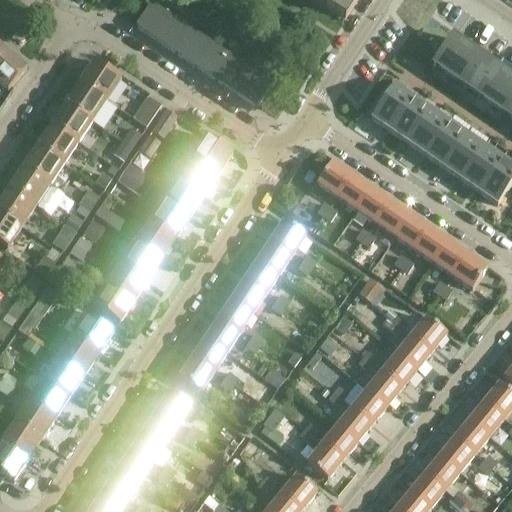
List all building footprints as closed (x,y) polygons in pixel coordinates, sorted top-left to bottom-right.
[(312,0),(345,22),(359,0),(312,0)] [(151,6),(136,28),(257,109),(272,87),(151,6)] [(451,43),(434,68),(436,69),(452,80),(464,88),(503,115),(509,120),(511,121),(511,85),(494,73),(486,67),(482,65),(451,43)] [(0,88),(7,95),(26,73),(6,55),(0,62),(0,88)] [(79,87),(107,105),(122,83),(94,64),(79,87)] [(371,122),(389,135),(415,97),(397,85),(371,122)] [(107,105),(79,87),(65,108),(92,126),(107,105)] [(415,97),(389,135),(407,147),(430,114),(413,102),(416,98),(415,97)] [(147,131),(161,110),(148,101),(133,123),(147,131)] [(92,126),(65,108),(50,129),(78,148),(92,126)] [(177,120),(166,113),(151,135),(163,143),(177,120)] [(430,114),(407,147),(425,159),(448,126),(430,114)] [(448,126),(425,159),(443,172),(466,138),(448,126)] [(78,148),(50,129),(37,150),(64,169),(78,148)] [(132,152),(140,139),(131,133),(122,146),(132,152)] [(189,161),(217,180),(232,157),(205,138),(189,161)] [(466,138),(443,172),(461,184),(484,150),(466,138)] [(149,139),(138,154),(150,162),(161,147),(149,139)] [(122,146),(114,159),(123,165),(132,152),(122,146)] [(22,171),(50,190),(64,169),(37,150),(22,171)] [(484,150),(461,184),(478,196),(501,162),(484,150)] [(217,180),(189,161),(175,182),(203,201),(217,180)] [(511,169),(501,162),(478,196),(497,209),(511,186),(511,169)] [(336,203),(352,180),(332,167),(316,189),(336,203)] [(50,190),(22,171),(8,193),(36,211),(50,190)] [(104,194),(107,189),(112,182),(102,176),(94,187),(104,194)] [(148,193),(153,186),(139,177),(135,184),(148,193)] [(352,180),(336,203),(355,216),(371,193),(352,180)] [(203,201),(175,182),(161,204),(189,223),(203,201)] [(143,200),(148,193),(135,184),(130,191),(143,200)] [(36,211),(8,193),(0,204),(0,216),(22,232),(36,211)] [(80,209),(89,216),(99,201),(88,193),(78,208),(80,209)] [(371,193),(355,216),(374,229),(390,206),(371,193)] [(189,223),(161,204),(147,225),(175,243),(189,223)] [(390,206),(374,229),(394,242),(409,219),(390,206)] [(323,222),(330,211),(323,207),(316,217),(323,222)] [(330,211),(323,222),(330,227),(337,216),(330,211)] [(22,232),(0,216),(0,247),(8,253),(22,232)] [(75,237),(83,225),(71,217),(63,229),(64,229),(75,237)] [(126,226),(112,217),(107,226),(120,235),(126,226)] [(409,219),(394,242),(413,255),(428,233),(409,219)] [(95,247),(104,232),(92,225),(82,239),(95,247)] [(175,243),(147,225),(133,246),(161,264),(175,243)] [(270,245),(293,261),(306,241),(283,225),(270,245)] [(64,229),(60,235),(71,243),(75,237),(64,229)] [(362,248),(369,237),(362,233),(355,243),(362,248)] [(428,233),(413,255),(432,268),(447,246),(428,233)] [(375,242),(369,237),(362,248),(369,252),(375,242)] [(80,241),(69,257),(81,265),(92,249),(80,241)] [(293,261),(270,245),(257,265),(280,280),(293,261)] [(161,264),(133,246),(119,267),(147,286),(161,264)] [(447,246),(432,268),(451,281),(467,259),(447,246)] [(45,282),(55,267),(44,259),(34,274),(45,282)] [(400,274),(407,264),(400,259),(393,269),(400,274)] [(467,259),(451,281),(471,295),(486,272),(467,259)] [(301,267),(311,273),(316,266),(306,260),(301,267)] [(60,271),(71,279),(78,269),(67,261),(60,271)] [(407,264),(400,274),(407,278),(413,268),(407,264)] [(280,280),(257,265),(244,284),(267,299),(280,280)] [(105,288),(119,297),(133,306),(147,286),(119,267),(105,288)] [(311,273),(301,267),(297,273),(307,280),(311,273)] [(31,278),(23,290),(35,298),(42,286),(31,278)] [(375,292),(381,297),(383,294),(369,283),(358,297),(366,303),(375,292)] [(267,299),(244,284),(231,303),(254,319),(267,299)] [(439,300),(445,290),(439,285),(432,295),(439,300)] [(133,306),(119,297),(105,288),(91,309),(119,327),(133,306)] [(43,320),(58,298),(47,290),(32,313),(43,320)] [(445,290),(439,300),(446,305),(452,294),(445,290)] [(275,305),(285,312),(290,305),(280,299),(275,305)] [(254,319),(231,303),(218,322),(241,338),(254,319)] [(6,320),(16,326),(26,311),(16,304),(6,320)] [(285,312),(275,305),(271,312),(281,319),(285,312)] [(70,340),(98,358),(113,336),(85,318),(77,312),(62,334),(70,340)] [(389,323),(402,333),(407,327),(394,316),(389,323)] [(18,335),(29,342),(40,325),(29,317),(18,335)] [(334,332),(343,339),(352,327),(343,320),(334,332)] [(410,340),(431,357),(446,339),(425,321),(410,340)] [(241,338),(218,322),(205,342),(228,357),(241,338)] [(402,333),(389,323),(383,329),(396,340),(402,333)] [(0,325),(0,344),(2,346),(11,332),(0,324),(0,325)] [(249,344),(260,351),(264,344),(254,337),(249,344)] [(56,361),(84,379),(98,358),(70,340),(56,361)] [(431,357),(410,340),(395,358),(416,375),(431,357)] [(318,352),(325,357),(333,347),(326,341),(318,352)] [(42,351),(29,342),(24,350),(37,359),(42,351)] [(228,357),(205,342),(192,361),(215,376),(228,357)] [(260,351),(249,344),(245,351),(255,358),(260,351)] [(384,353),(377,362),(368,355),(363,361),(401,393),(416,375),(395,358),(393,360),(384,353)] [(301,362),(294,356),(287,365),(294,371),(301,362)] [(316,356),(307,368),(312,372),(322,361),(316,356)] [(84,379),(56,361),(42,382),(70,400),(84,379)] [(215,376),(192,361),(179,381),(202,396),(215,376)] [(356,386),(365,393),(387,411),(401,393),(363,361),(357,368),(366,375),(356,386)] [(511,371),(503,382),(511,389),(511,371)] [(0,384),(14,393),(19,386),(5,376),(0,384)] [(224,383),(234,389),(238,382),(228,376),(224,383)] [(277,393),(285,382),(278,377),(270,388),(277,393)] [(70,400),(42,382),(28,403),(56,421),(70,400)] [(234,389),(224,383),(219,389),(230,396),(234,389)] [(14,393),(0,384),(0,395),(9,401),(14,393)] [(511,415),(511,398),(499,388),(483,406),(505,424),(511,415)] [(332,397),(342,405),(347,398),(338,391),(332,397)] [(387,411),(365,393),(351,411),(372,429),(387,411)] [(156,415),(179,431),(192,411),(169,395),(156,415)] [(342,405),(332,397),(327,403),(337,411),(342,405)] [(56,421),(28,403),(14,424),(42,442),(56,421)] [(469,424),(490,442),(505,424),(483,406),(469,424)] [(372,429),(351,411),(336,429),(357,447),(372,429)] [(274,412),(268,420),(278,428),(285,420),(274,412)] [(179,431),(156,415),(143,435),(166,450),(179,431)] [(42,442),(14,424),(0,445),(28,464),(42,442)] [(481,453),(490,442),(469,424),(454,442),(475,460),(480,453),(481,453)] [(309,427),(304,433),(313,441),(318,435),(309,427)] [(357,447),(336,429),(321,447),(342,465),(357,447)] [(188,437),(198,444),(202,437),(192,430),(188,437)] [(298,440),(308,447),(313,441),(304,433),(303,434),(298,440)] [(166,450),(143,435),(130,454),(153,469),(166,450)] [(198,444),(188,437),(183,444),(193,450),(198,444)] [(252,455),(259,445),(252,440),(245,450),(252,455)] [(439,460),(460,478),(475,460),(454,442),(439,460)] [(28,464),(0,445),(0,444),(0,486),(5,480),(13,485),(28,464)] [(342,465),(321,447),(306,466),(327,483),(342,465)] [(153,469),(130,454),(117,473),(140,489),(153,469)] [(460,478),(439,460),(424,478),(446,496),(451,489),(460,478)] [(488,460),(482,466),(492,474),(497,467),(488,460)] [(492,474),(482,466),(477,472),(480,474),(487,480),(492,474)] [(166,469),(162,475),(172,482),(177,486),(182,479),(176,476),(166,469)] [(140,489),(117,473),(104,493),(127,508),(140,489)] [(172,482),(162,475),(157,482),(167,489),(172,482)] [(263,484),(272,492),(277,486),(268,478),(263,484)] [(410,496),(429,511),(432,511),(446,496),(424,478),(410,496)] [(279,498),(296,511),(303,511),(316,497),(295,479),(279,498)] [(272,492),(263,484),(257,490),(267,498),(272,492)] [(124,511),(127,508),(104,493),(91,511),(124,511)] [(453,502),(463,510),(465,511),(469,511),(473,508),(468,504),(459,496),(458,495),(453,502)] [(396,511),(429,511),(410,496),(396,511)] [(296,511),(279,498),(267,511),(296,511)] [(453,502),(448,508),(452,511),(465,511),(463,510),(453,502)]
